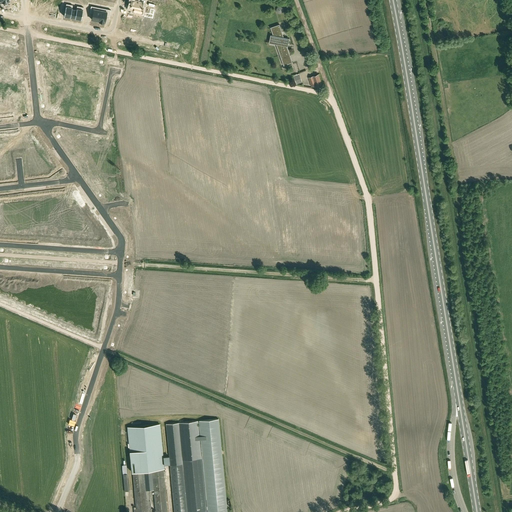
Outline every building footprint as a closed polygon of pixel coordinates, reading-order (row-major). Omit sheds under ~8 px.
[(130,0),(130,6),(134,7),(133,10),(142,12),(143,6),(142,5),(143,0),(142,0),(130,0)] [(63,3),(62,9),(65,10),(64,16),(70,17),(72,5),(66,4),(63,3)] [(77,6),(75,18),(81,19),(81,17),(82,14),(87,15),(89,6),(83,5),(83,7),(77,6)] [(91,6),(90,12),(93,13),(91,19),(98,21),(101,8),(91,6)] [(101,8),(98,21),(99,21),(104,22),(105,22),(106,15),(109,16),(111,10),(101,8)] [(127,19),(126,27),(130,28),(131,26),(136,28),(137,23),(142,24),(143,17),(134,15),(133,20),(127,19)] [(158,23),(157,32),(178,36),(178,31),(178,28),(175,27),(175,26),(171,26),(171,24),(171,23),(172,22),(171,22),(171,18),(168,18),(168,17),(166,16),(164,16),(163,18),(163,19),(163,21),(163,22),(162,24),(161,24),(160,23),(158,23)] [(281,59),(289,56),(285,45),(286,43),(289,44),(290,38),(282,37),(281,32),(282,32),(279,24),(273,26),(275,31),(272,32),(273,35),(272,35),(271,42),(276,43),(276,44),(281,59)] [(323,87),(319,74),(309,78),(312,87),(317,85),(318,88),(323,87)] [(30,131),(21,137),(25,142),(34,136),(30,131)] [(9,135),(2,136),(4,147),(11,146),(13,145),(13,140),(10,140),(9,135)] [(34,136),(25,142),(29,148),(38,142),(34,136)] [(37,149),(32,152),(34,155),(38,160),(46,154),(42,149),(39,151),(37,149)] [(46,154),(38,160),(42,166),(50,160),(46,154)] [(50,160),(42,166),(46,172),(47,174),(52,171),(50,168),(54,166),(50,160)] [(6,166),(0,166),(0,175),(0,177),(7,176),(7,172),(9,171),(9,165),(6,166)] [(75,190),(66,195),(70,200),(78,195),(75,190)] [(78,195),(70,200),(73,205),(81,199),(78,195)] [(81,199),(73,205),(76,209),(84,203),(81,199)] [(11,200),(4,201),(6,211),(13,210),(13,213),(16,212),(15,206),(12,206),(11,200)] [(84,203),(76,209),(80,214),(88,209),(84,203)] [(92,215),(84,220),(87,226),(88,225),(95,220),(96,220),(92,215)] [(7,224),(0,224),(0,225),(1,233),(5,232),(5,233),(9,232),(12,232),(11,224),(16,223),(16,219),(7,220),(7,224)] [(95,220),(88,225),(90,229),(98,223),(95,220)] [(98,223),(90,229),(93,232),(100,227),(98,223)] [(100,227),(93,232),(95,236),(103,230),(100,227)] [(95,236),(98,241),(101,244),(106,240),(104,237),(107,235),(103,230),(95,236)] [(6,277),(5,286),(7,286),(7,290),(13,290),(13,287),(16,287),(16,291),(19,291),(19,290),(22,290),(22,285),(17,285),(17,278),(6,277)] [(24,285),(24,292),(28,292),(28,287),(39,288),(39,280),(27,279),(27,285),(24,285)] [(44,295),(44,296),(50,297),(50,300),(53,300),(56,300),(57,286),(56,286),(51,286),(52,283),(51,283),(49,282),(49,280),(45,280),(45,281),(45,283),(45,285),(45,287),(45,289),(44,290),(44,292),(44,293),(44,295)] [(91,281),(91,284),(93,285),(92,291),(102,293),(103,293),(104,288),(103,288),(104,287),(97,286),(98,282),(91,281)] [(88,298),(87,301),(94,302),(94,299),(101,300),(102,293),(92,291),(90,298),(88,298)] [(84,306),(82,312),(86,313),(85,319),(90,319),(90,320),(93,320),(98,321),(99,312),(93,311),(94,308),(84,306)] [(207,511),(227,511),(218,419),(199,421),(207,511)] [(198,421),(166,424),(169,456),(170,464),(170,466),(174,511),(206,511),(201,458),(198,421)] [(160,424),(127,427),(129,443),(128,443),(128,447),(129,447),(132,472),(136,511),(151,511),(149,490),(154,490),(155,501),(155,511),(167,511),(163,468),(164,468),(164,464),(170,464),(169,456),(163,456),(160,424)]
